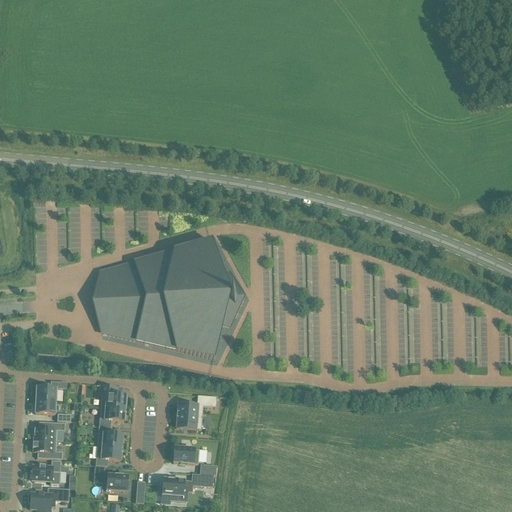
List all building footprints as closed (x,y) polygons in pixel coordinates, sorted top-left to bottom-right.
[(75,212),(72,232),(79,233),(82,213),(75,212)] [(56,233),(56,225),(35,224),(35,232),(56,233)] [(38,240),(39,249),(61,248),(61,239),(38,240)] [(211,242),(101,273),(107,294),(102,295),(100,304),(102,313),(107,314),(103,335),(214,361),(213,329),(230,328),(243,301),(229,274),(212,274),(211,242)] [(49,366),(49,358),(35,357),(35,366),(49,366)] [(33,366),(33,358),(20,358),(20,366),(33,366)] [(50,390),(36,389),(35,402),(55,404),(56,391),(66,391),(66,384),(50,384),(50,390)] [(99,387),(99,396),(101,396),(100,409),(125,411),(125,407),(126,407),(127,399),(126,399),(126,398),(117,397),(118,389),(99,387)] [(176,420),(177,421),(176,430),(201,432),(203,408),(216,410),(217,399),(197,398),(197,407),(178,406),(177,415),(176,415),(176,416),(177,416),(177,420),(176,420)] [(34,406),(34,415),(35,415),(35,416),(55,416),(55,404),(35,402),(35,406),(34,406)] [(98,428),(111,429),(111,423),(124,424),(125,411),(100,409),(99,428),(98,428)] [(70,424),(70,417),(57,416),(57,423),(70,424)] [(33,441),(33,442),(56,443),(56,433),(58,433),(64,433),(65,425),(39,424),(38,430),(34,430),(34,438),(33,441)] [(111,429),(98,428),(97,448),(121,450),(123,437),(110,436),(111,429)] [(33,442),(33,454),(37,454),(37,460),(62,462),(62,454),(57,454),(55,454),(56,443),(33,442)] [(121,450),(97,448),(95,468),(107,469),(108,462),(120,463),(121,450)] [(174,449),(173,465),(198,467),(199,451),(174,449)] [(51,468),(32,467),(31,482),(50,483),(50,486),(59,487),(60,463),(51,463),(51,468)] [(200,467),(199,477),(212,478),(215,478),(216,468),(200,467)] [(163,481),(162,497),(170,497),(170,502),(187,504),(187,494),(191,494),(192,487),(212,489),(212,478),(199,477),(192,476),(192,484),(188,484),(188,483),(163,481)] [(107,477),(106,492),(126,494),(126,491),(129,492),(130,485),(127,485),(127,479),(122,478),(112,477),(107,477)] [(137,484),(135,506),(143,506),(145,484),(137,484)] [(28,496),(27,506),(30,506),(30,511),(37,511),(36,511),(49,511),(50,509),(55,510),(55,503),(68,504),(69,492),(47,490),(47,497),(31,496),(28,496)]
